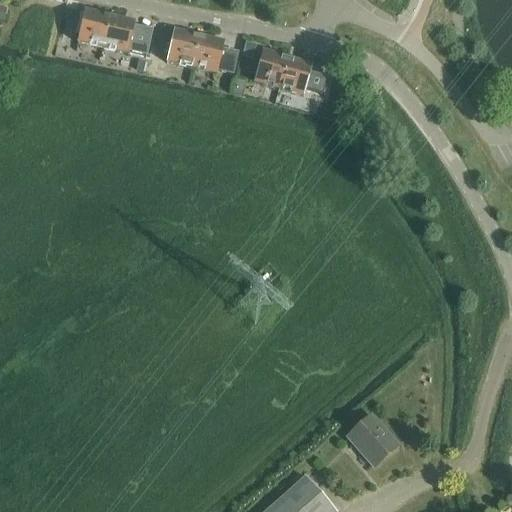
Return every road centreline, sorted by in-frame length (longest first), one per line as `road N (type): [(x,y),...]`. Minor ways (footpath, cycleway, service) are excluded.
road 1 (unclassified): [(511,285),(500,249),(402,100),(360,63),(310,41)]
road 2 (residential): [(511,137),(495,139),(435,66),(362,15),(337,12),(310,41)]
road 3 (unclassified): [(384,511),(459,476),(511,335)]
road 4 (unclassified): [(310,41),(93,0)]
